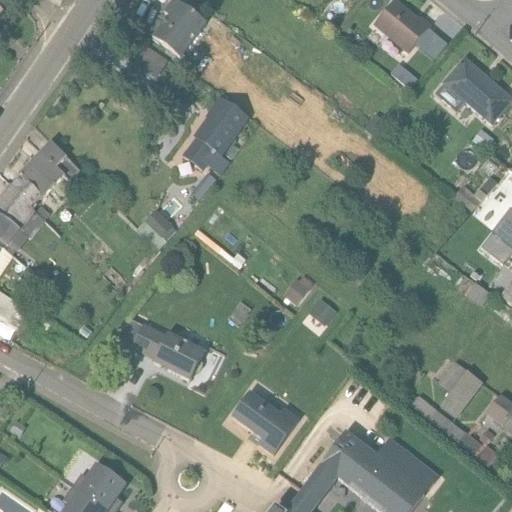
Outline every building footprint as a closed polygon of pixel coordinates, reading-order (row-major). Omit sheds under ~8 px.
[(168,21),(151,43),(179,65),(206,29),(173,3),(163,17),(168,21)] [(395,6),(373,33),(407,61),(431,33),(420,23),(418,25),(395,6)] [(231,23),(225,31),(237,40),(243,32),(231,23)] [(146,52),(133,71),(155,86),(168,67),(146,52)] [(511,106),(464,65),(442,91),(491,133),(511,108),(511,106)] [(394,71),(387,80),(408,96),(415,87),(394,71)] [(215,123),(231,134),(241,119),(223,107),(213,122),(215,123)] [(380,124),(385,128),(394,118),(388,114),(380,124)] [(374,144),(385,128),(374,120),(363,136),(374,144)] [(196,146),(220,164),(239,138),(231,134),(215,123),(204,139),(201,137),(195,145),(196,146)] [(279,137),(274,144),(283,151),(289,144),(279,137)] [(481,137),(472,148),(485,158),(493,147),(481,137)] [(220,164),(196,146),(189,156),(222,180),(229,170),(220,164)] [(10,191),(31,215),(41,205),(42,206),(64,183),(56,174),(66,164),(51,149),(18,183),(10,191)] [(56,174),(64,183),(70,189),(80,178),(66,164),(56,174)] [(487,166),(480,175),(487,181),(496,174),(487,166)] [(497,190),(483,207),(496,218),(490,225),(503,235),(505,233),(511,238),(511,179),(508,177),(502,184),(497,190)] [(483,207),(497,190),(490,185),(478,198),(467,189),(453,205),(472,219),(483,207)] [(0,248),(4,251),(7,254),(20,238),(36,220),(31,215),(10,191),(0,203),(0,248)] [(156,216),(137,234),(159,256),(178,238),(156,216)] [(4,251),(1,255),(13,265),(28,245),(30,247),(45,229),(36,220),(20,238),(7,254),(4,251)] [(0,284),(13,265),(1,255),(0,257),(0,284)] [(112,269),(101,281),(115,295),(123,303),(131,294),(123,287),(127,283),(112,269)] [(295,285),(282,302),(285,304),(288,307),(296,312),(309,295),(313,289),(302,281),(298,287),(295,285)] [(511,290),(501,303),(511,312),(511,290)] [(475,291),(466,303),(481,314),(490,302),(475,291)] [(0,327),(17,338),(29,318),(0,299),(0,327)] [(321,305),(309,320),(325,334),(337,319),(321,305)] [(264,327),(251,344),(263,354),(277,338),(264,327)] [(85,332),(77,342),(85,348),(92,337),(85,332)] [(154,368),(166,343),(144,332),(131,356),(154,368)] [(166,343),(154,368),(152,370),(190,389),(194,381),(201,367),(205,360),(168,341),(166,343)] [(201,367),(194,381),(197,381),(201,378),(202,375),(202,371),(201,367)] [(454,370),(438,391),(450,401),(440,414),(456,426),(483,391),(466,379),(454,370)] [(251,398),(232,423),(262,446),(258,452),(272,463),(296,431),(299,426),(289,419),(283,414),(280,419),(251,398)] [(463,455),(471,443),(419,402),(410,413),(463,455)] [(503,435),(511,423),(511,411),(500,402),(485,421),(502,434),(503,435)] [(511,423),(503,435),(502,434),(501,435),(511,444),(511,423)] [(339,486),(337,489),(367,511),(415,511),(439,484),(399,453),(387,468),(346,438),(345,440),(327,427),(287,482),(303,493),(320,471),(339,486)] [(471,443),(463,455),(476,465),(489,475),(498,462),(486,453),(495,442),(486,435),(476,447),(471,443)] [(102,511),(118,511),(121,508),(117,506),(127,491),(96,468),(84,485),(79,493),(102,511)] [(320,471),(303,493),(290,511),(289,511),(319,511),(337,489),(339,486),(320,471)] [(102,511),(79,493),(65,511),(102,511)]
